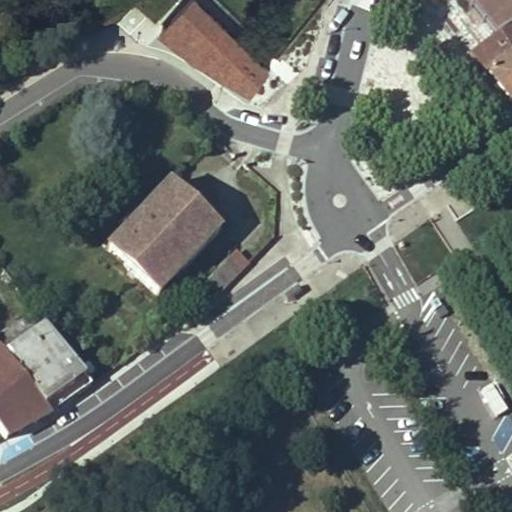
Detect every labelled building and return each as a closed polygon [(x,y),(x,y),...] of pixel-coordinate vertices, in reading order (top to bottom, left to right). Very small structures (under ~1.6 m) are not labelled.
[(254,89),(269,70),(193,0),(183,0),(166,23),(161,30),(197,58),(254,89)] [(511,0),(463,0),(494,40),(511,29),(511,0)] [(470,56),(486,76),(511,59),(511,29),(494,40),(470,56)] [(511,59),(486,76),(511,108),(511,59)] [(276,66),(264,82),(274,89),(286,74),(276,66)] [(107,247),(158,297),(221,233),(170,183),(107,247)] [(204,282),(217,295),(236,276),(223,263),(204,282)] [(49,416),(90,387),(45,327),(4,356),(11,365),(49,416)] [(0,429),(7,439),(49,416),(11,365),(4,356),(1,351),(0,351),(0,429)]
